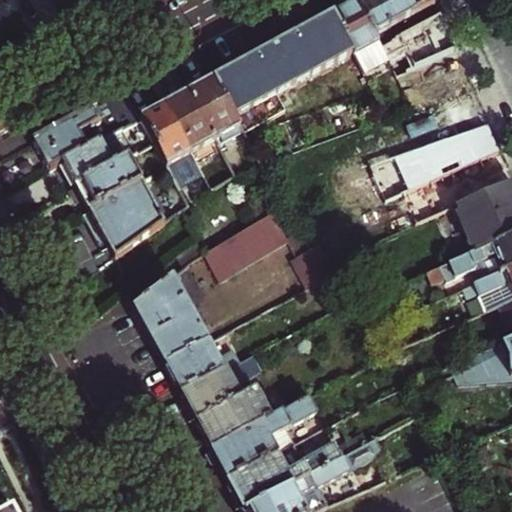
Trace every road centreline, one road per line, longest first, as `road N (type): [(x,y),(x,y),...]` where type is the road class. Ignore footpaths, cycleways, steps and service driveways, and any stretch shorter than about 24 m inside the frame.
road 1 (residential): [(213,0),(0,117)]
road 2 (residential): [(202,511),(156,428),(133,408),(91,397),(63,408)]
